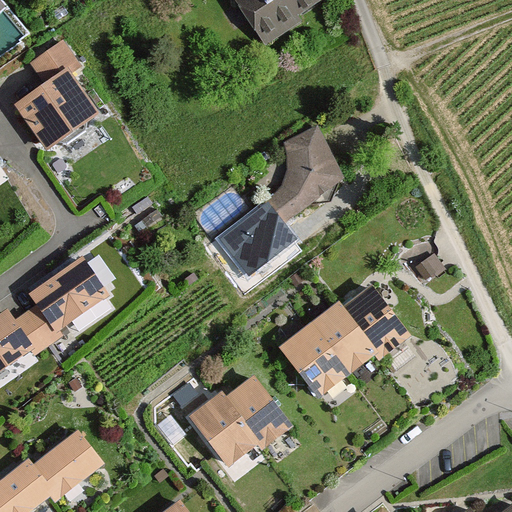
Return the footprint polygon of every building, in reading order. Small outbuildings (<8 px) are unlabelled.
[(245,0),(228,12),(253,50),(327,1),(326,0),(245,0)] [(67,68),(15,105),(48,151),(100,115),(67,68)] [(317,125),(284,143),(286,154),(287,170),(281,188),(268,201),(284,222),(306,207),(343,178),(317,125)] [(284,222),(268,201),(218,239),(248,277),(298,239),(284,222)] [(8,308),(0,313),(0,375),(108,300),(81,260),(28,297),(36,308),(17,322),(8,308)] [(336,299),(278,346),(320,399),(376,354),(383,362),(412,339),(370,288),(344,309),(336,299)] [(221,388),(189,413),(230,463),(256,443),(263,451),(292,427),(250,375),(226,395),(221,388)] [(28,459),(0,480),(0,511),(27,511),(48,496),(58,509),(110,471),(81,432),(34,467),(28,459)] [(165,511),(189,511),(180,500),(165,511)]
